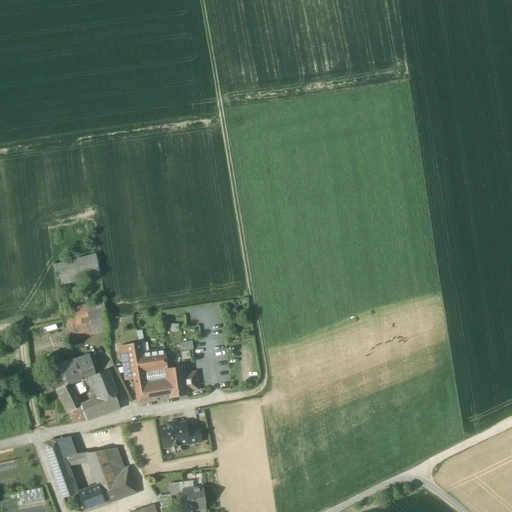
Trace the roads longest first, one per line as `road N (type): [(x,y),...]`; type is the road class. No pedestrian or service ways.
road 1 (track): [(257,390),(265,376),(201,0)]
road 2 (residential): [(35,436),(257,390)]
road 3 (tertiary): [(463,511),(413,471),(335,511)]
